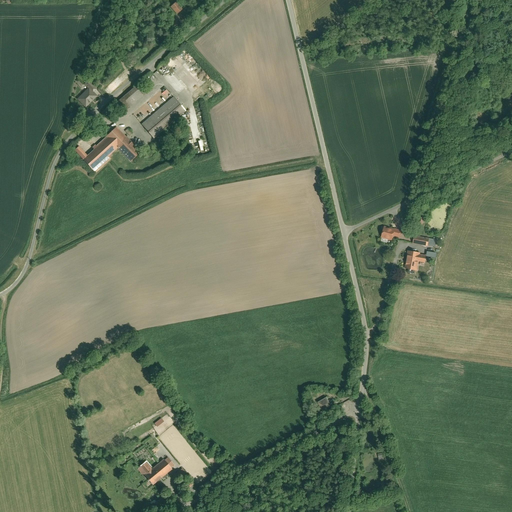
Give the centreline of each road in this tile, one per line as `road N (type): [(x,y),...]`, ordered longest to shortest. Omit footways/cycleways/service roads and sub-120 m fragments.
road 1 (residential): [(222,0),(65,143),(26,267),(0,295)]
road 2 (residential): [(343,233),(366,332),(347,511)]
road 3 (residential): [(288,0),(343,233)]
road 4 (residential): [(343,233),(511,149)]
